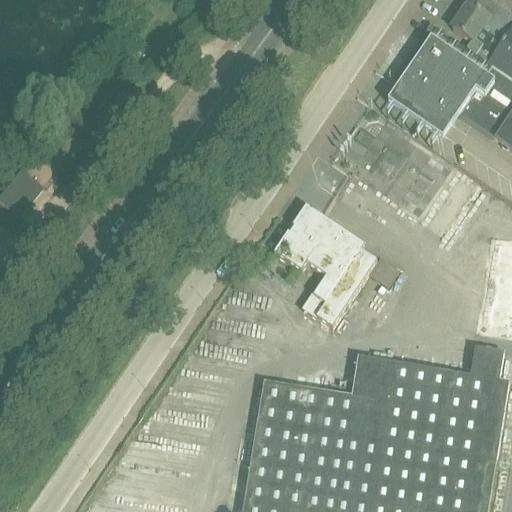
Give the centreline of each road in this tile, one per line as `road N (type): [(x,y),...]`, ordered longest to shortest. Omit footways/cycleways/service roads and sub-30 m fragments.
road 1 (unclassified): [(394,0),(50,511)]
road 2 (primary): [(0,399),(293,0)]
road 3 (track): [(212,62),(179,69),(151,95),(19,252)]
